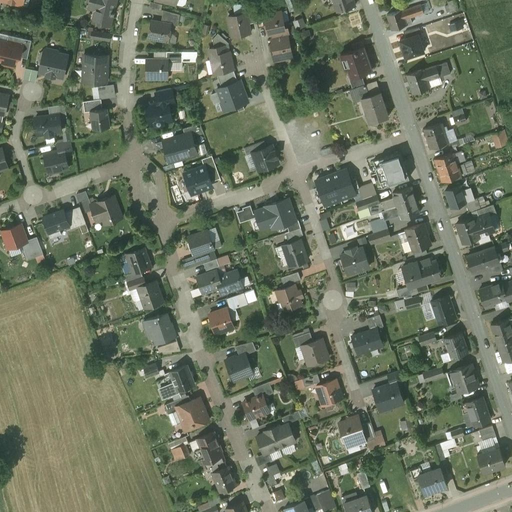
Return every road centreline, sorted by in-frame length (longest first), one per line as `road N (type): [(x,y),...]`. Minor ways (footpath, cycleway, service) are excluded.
road 1 (residential): [(511,424),(414,131)]
road 2 (residential): [(268,511),(159,223)]
road 3 (residential): [(297,172),(331,271),(336,327),(357,396)]
road 4 (residential): [(135,158),(126,94),(136,0)]
road 5 (residential): [(297,172),(159,223)]
road 6 (residential): [(414,131),(371,0)]
road 7 (residential): [(414,131),(297,172)]
road 8 (residential): [(297,172),(257,58)]
